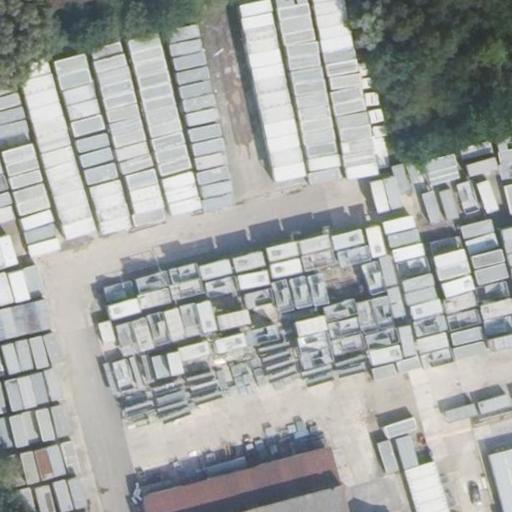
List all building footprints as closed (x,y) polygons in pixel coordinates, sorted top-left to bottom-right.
[(30,0),(20,0),(11,3),(15,18),(34,13),(30,0)] [(40,0),(43,10),(82,0),(40,0)] [(141,0),(108,0),(114,18),(144,11),(141,0)] [(312,0),(342,173),(373,168),(344,0),(312,0)] [(272,7),(235,13),(236,18),(204,23),(234,207),(303,196),(272,7)] [(134,71),(162,70),(162,43),(133,43),(134,71)] [(108,120),(121,118),(123,128),(138,125),(126,52),(97,57),(108,120)] [(22,72),(57,235),(96,227),(99,241),(165,228),(154,179),(119,186),(91,55),(53,62),(54,65),(22,72)] [(58,245),(20,86),(0,90),(0,133),(28,252),(58,245)] [(0,168),(0,232),(15,228),(0,168)] [(363,228),(86,288),(94,324),(101,323),(110,362),(127,359),(134,392),(208,376),(199,337),(318,311),(323,333),(381,320),(375,294),(369,296),(361,258),(369,256),(363,228)] [(0,238),(0,269),(25,265),(19,235),(0,238)] [(0,345),(42,337),(28,274),(0,280),(0,345)] [(13,352),(17,379),(28,377),(24,350),(13,352)] [(26,385),(1,392),(9,421),(33,415),(26,385)] [(378,420),(404,415),(399,386),(372,391),(378,420)] [(150,408),(127,411),(130,435),(153,432),(150,408)] [(487,455),(511,447),(511,417),(480,426),(487,455)] [(0,428),(0,436),(4,454),(39,446),(33,421),(0,428)] [(204,429),(130,448),(142,495),(217,474),(204,429)] [(511,511),(511,447),(487,455),(502,511),(508,511),(511,511)] [(345,511),(329,452),(142,502),(144,511),(345,511)] [(444,456),(385,472),(396,511),(409,511),(455,499),(444,456)]
